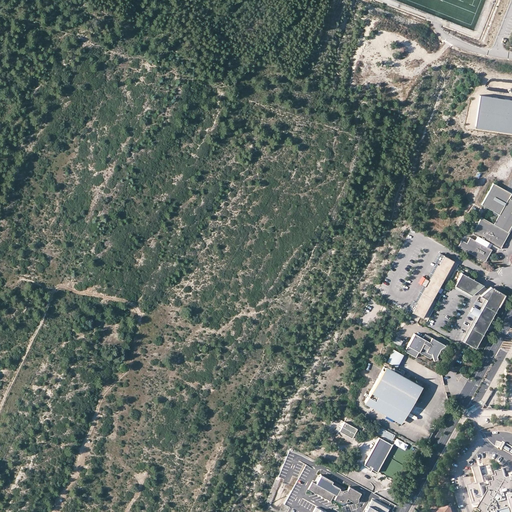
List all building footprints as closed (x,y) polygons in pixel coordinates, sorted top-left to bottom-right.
[(511,98),(479,94),(474,126),(511,132),(511,98)] [(495,185),(492,185),(481,205),(499,215),(493,225),(481,218),(472,234),(477,237),(475,241),(470,238),(467,244),(461,241),(458,247),(485,262),(492,250),(484,246),(486,242),(497,248),(500,246),(508,233),(507,232),(511,222),(511,200),(507,198),(510,193),(495,185)] [(454,261),(444,255),(412,312),(422,318),(454,261)] [(481,284),(462,273),(454,286),(469,294),(479,286),(481,284)] [(479,286),(469,294),(454,286),(454,287),(470,297),(480,288),(479,286)] [(487,300),(463,341),(475,348),(504,295),(491,287),(480,296),(485,299),(487,300)] [(463,341),(487,300),(485,299),(482,304),(478,311),(477,313),(476,315),(462,341),(463,341)] [(435,355),(436,354),(436,353),(437,352),(437,351),(437,349),(437,347),(441,346),(442,344),(423,333),(420,337),(412,333),(402,350),(414,357),(417,351),(427,358),(430,356),(432,360),(435,358),(435,357),(434,356),(435,355)] [(395,337),(392,342),(399,345),(402,340),(395,337)] [(402,356),(393,351),(386,362),(396,367),(402,356)] [(408,382),(406,385),(397,379),(400,374),(394,370),(391,376),(390,375),(392,372),(384,368),(383,371),(364,404),(381,413),(382,411),(396,418),(407,398),(410,400),(414,393),(415,386),(408,382)] [(399,420),(410,400),(407,398),(396,418),(399,420)] [(342,421),(339,420),(333,429),(336,431),(342,421)] [(355,428),(342,421),(336,431),(350,438),(355,428)] [(380,428),(377,434),(392,440),(394,434),(380,428)] [(389,444),(376,437),(375,440),(361,464),(367,467),(368,466),(370,467),(369,469),(374,471),(389,444)] [(396,438),(393,444),(404,450),(408,444),(396,438)] [(317,446),(314,454),(334,462),(337,455),(317,446)] [(452,511),(452,510),(445,511),(511,511),(511,499),(511,498),(511,497),(511,477),(509,478),(508,472),(499,473),(500,478),(496,479),(496,483),(493,483),(494,488),(490,489),(490,493),(481,511),(452,511)] [(333,481),(320,474),(315,484),(311,481),(307,488),(329,500),(331,497),(333,498),(333,499),(340,503),(341,504),(344,504),(344,500),(350,499),(351,501),(353,502),(354,503),(355,502),(356,501),(357,500),(357,499),(357,498),(360,492),(348,486),(346,491),(344,490),(344,491),(339,489),(339,488),(331,484),(333,481)] [(326,506),(329,500),(321,497),(319,503),(326,506)] [(365,511),(324,511),(317,508),(314,511),(387,511),(388,510),(372,500),(365,511)]
